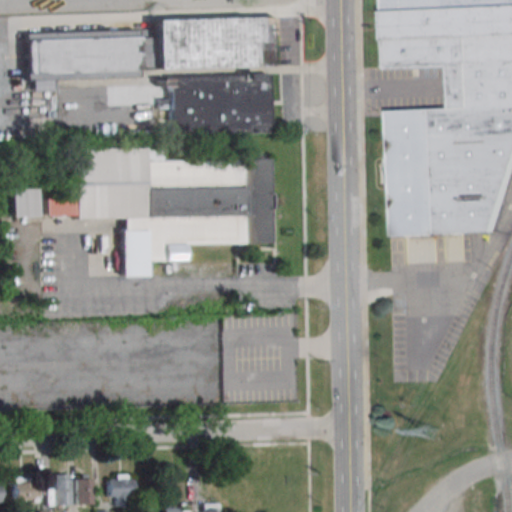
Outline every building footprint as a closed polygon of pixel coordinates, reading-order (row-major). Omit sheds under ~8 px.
[(511,0),(383,0),(385,68),(449,67),(450,108),(389,109),(392,234),(488,232),(511,171),(511,0)] [(23,33),(24,81),(136,77),(136,69),(153,69),(154,88),(165,87),(165,103),(158,103),(158,108),(166,108),(167,135),(267,132),(265,69),(277,69),(275,16),(150,21),(151,29),(23,33)] [(120,217),(119,276),(143,276),(143,261),(180,261),(180,244),(266,244),(267,160),(157,159),(157,149),(70,148),(70,197),(43,197),(43,217),(120,217)] [(10,216),(35,216),(35,189),(10,189),(10,216)] [(37,331),(37,347),(90,348),(90,332),(37,331)] [(51,474),(51,505),(68,505),(68,474),(51,474)] [(73,475),(73,505),(90,505),(90,475),(73,475)] [(106,504),(131,504),(131,475),(106,475),(106,504)] [(10,500),(34,500),(34,477),(10,477),(10,500)] [(215,511),(216,503),(199,503),(198,511),(215,511)]
